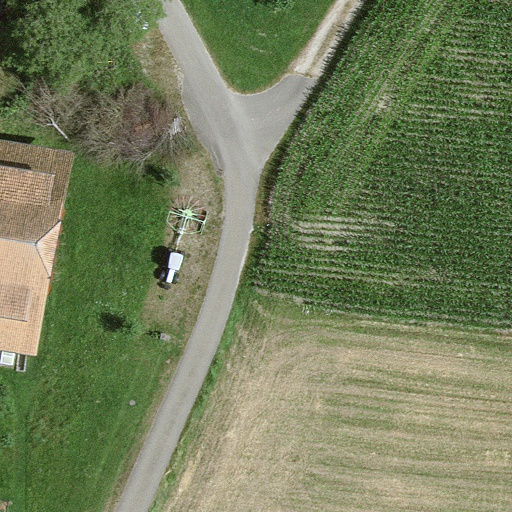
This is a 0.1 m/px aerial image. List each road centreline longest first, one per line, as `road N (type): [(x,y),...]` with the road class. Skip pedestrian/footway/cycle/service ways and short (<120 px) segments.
road 1 (track): [(234,152),(239,214),(218,305),(133,511)]
road 2 (track): [(351,0),(307,73),(234,152)]
road 3 (track): [(157,0),(234,152)]
